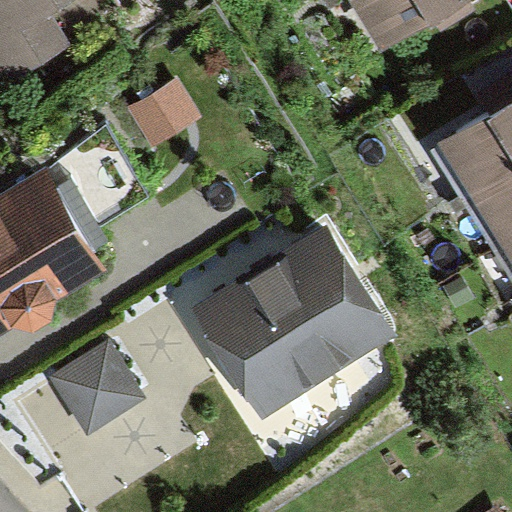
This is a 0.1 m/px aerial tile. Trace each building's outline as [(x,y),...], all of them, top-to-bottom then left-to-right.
[(0,0),(0,72),(63,33),(42,0),(0,0)] [(359,0),(382,35),(438,0),(359,0)] [(174,74),(129,104),(152,139),(197,109),(174,74)] [(511,81),(432,131),(511,258),(511,81)] [(150,183),(107,117),(49,165),(45,158),(0,187),(0,318),(18,307),(31,309),(48,298),(54,284),(104,251),(86,224),(150,183)] [(265,260),(194,305),(260,407),(393,322),(327,220),(265,260)] [(147,392),(110,333),(52,369),(89,428),(147,392)] [(505,511),(498,501),(479,511),(505,511)]
